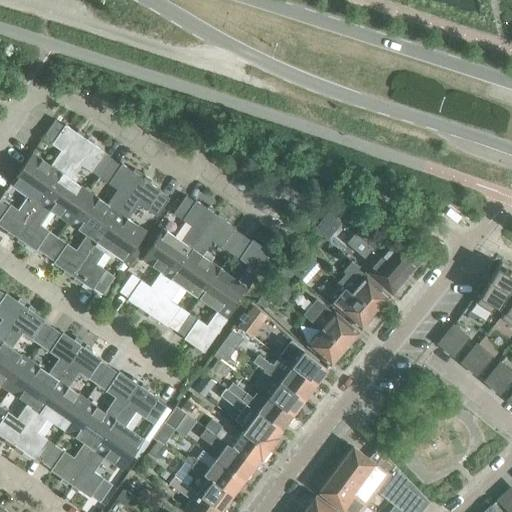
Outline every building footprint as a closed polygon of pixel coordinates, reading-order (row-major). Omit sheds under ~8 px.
[(21,167),(50,187),(84,138),(82,136),(84,134),(78,130),(76,132),(64,124),(63,126),(54,119),(42,137),(61,150),(50,165),(31,152),(21,167)] [(70,179),(80,164),(99,177),(111,159),(103,153),(104,151),(92,144),(94,141),(88,137),(86,139),(84,138),(50,187),(78,207),(89,192),(70,179)] [(107,205),(89,192),(78,207),(106,226),(141,177),(138,175),(140,173),(134,169),(132,171),(121,163),(120,165),(111,159),(99,177),(118,190),(107,205)] [(50,187),(21,167),(10,183),(29,196),(19,210),(0,197),(0,226),(7,231),(5,234),(11,238),(13,235),(15,237),(50,187)] [(141,177),(106,226),(135,246),(146,231),(127,218),(137,203),(156,216),(168,198),(159,192),(160,191),(149,183),(151,180),(145,176),(143,178),(141,177)] [(67,222),(78,207),(50,187),(15,237),(18,238),(16,241),(22,245),(24,242),(35,251),(36,249),(45,255),(57,237),(38,224),(49,209),(67,222)] [(147,240),(152,243),(181,263),(215,214),(213,212),(215,209),(209,205),(207,208),(195,200),(194,202),(185,195),(173,213),(191,226),(181,241),(157,225),(147,240)] [(78,207),(67,222),(86,235),(76,250),(57,237),(45,255),(53,261),(52,262),(64,270),(62,273),(68,277),(70,274),(72,276),(106,226),(78,207)] [(201,255),(211,240),(230,253),(242,235),(233,229),(235,227),(223,219),(225,216),(219,212),(217,215),(215,214),(181,263),(209,283),(219,268),(201,255)] [(328,212),(315,227),(326,237),(340,222),(328,212)] [(125,262),(135,246),(106,226),(72,276),(74,277),(72,280),(78,284),(80,281),(92,290),(93,288),(102,294),(114,276),(96,263),(106,249),(125,262)] [(362,226),(355,234),(405,277),(410,271),(411,272),(418,265),(416,264),(419,261),(394,240),(387,248),(362,226)] [(314,231),(299,249),(311,259),(326,241),(314,231)] [(405,277),(355,234),(348,242),(364,255),(363,256),(372,264),(366,271),(391,293),(394,290),(395,291),(401,284),(400,283),(405,277)] [(219,268),(209,283),(237,303),(272,253),(269,251),(271,249),(265,244),(263,247),(252,239),(251,241),(242,235),(230,253),(248,266),(238,280),(219,268)] [(146,313),(181,263),(152,243),(141,259),(160,272),(150,286),(131,273),(119,291),(128,298),(127,299),(138,307),(136,310),(142,314),(144,311),(146,313)] [(308,273),(291,259),(284,268),(292,274),(300,282),(308,273)] [(359,267),(351,261),(342,271),(344,273),(337,281),(352,293),(375,313),(377,310),(380,310),(383,305),(383,303),(389,296),(360,272),(359,273),(356,271),(359,267)] [(167,325),(176,331),(188,313),(169,300),(180,285),(198,298),(209,283),(181,263),(146,313),(149,314),(147,317),(153,321),(155,318),(166,326),(167,325)] [(505,309),(500,317),(501,318),(511,300),(511,271),(509,274),(498,267),(500,264),(499,263),(497,267),(496,266),(475,302),(490,311),(494,306),(498,308),(499,305),(505,309)] [(285,282),(292,274),(284,268),(268,287),(276,293),(284,300),(293,289),(285,282)] [(372,318),(372,316),(375,313),(352,293),(337,281),(323,297),(360,329),(366,323),(369,322),(372,318)] [(201,350),(203,352),(237,303),(209,283),(198,298),(217,311),(207,326),(188,313),(176,331),(184,337),(183,338),(195,346),(193,349),(199,353),(201,350)] [(276,293),(268,287),(256,301),(264,308),(276,293)] [(0,342),(25,306),(22,305),(24,302),(18,298),(17,301),(5,293),(4,294),(0,291),(0,317),(1,319),(0,320),(0,342)] [(304,314),(321,329),(344,349),(346,346),(349,346),(353,341),(352,339),(358,332),(335,312),(333,315),(316,300),(304,314)] [(511,300),(501,318),(511,325),(511,300)] [(40,345),(52,327),(43,321),(44,320),(33,312),(35,309),(29,305),(27,308),(25,306),(0,342),(0,362),(19,376),(29,360),(11,347),(21,332),(40,345)] [(251,334),(257,327),(246,319),(241,327),(251,334)] [(468,337),(453,325),(437,343),(451,354),(467,338),(468,337)] [(61,333),(52,327),(40,345),(58,358),(48,373),(29,360),(19,376),(47,395),(81,345),(79,344),(81,341),(75,337),(73,340),(62,332),(61,333)] [(234,329),(225,342),(234,349),(244,336),(234,329)] [(341,351),(344,349),(321,329),(306,345),(329,365),(335,359),(338,358),(341,354),(341,351)] [(259,331),(254,339),(278,356),(315,384),(320,377),(323,377),(326,372),(326,369),(327,369),(287,339),(281,347),(259,331)] [(225,362),(234,349),(225,342),(215,355),(225,362)] [(47,395),(75,415),(86,399),(67,386),(77,371),(96,385),(109,367),(100,361),(101,359),(90,351),(91,348),(86,344),(84,347),(81,345),(47,395)] [(476,344),(461,362),(474,373),(490,357),(491,356),(476,344)] [(313,390),(314,389),(315,387),(315,386),(314,385),(315,384),(278,356),(271,365),(269,363),(268,364),(251,351),(247,357),(264,370),(303,400),(309,392),(311,392),(312,391),(313,390)] [(0,384),(8,391),(19,376),(0,362),(0,384)] [(511,373),(499,363),(484,381),(497,392),(511,377),(511,373)] [(104,412),(86,399),(75,415),(104,434),(138,385),(136,383),(138,380),(132,376),(130,379),(118,371),(117,372),(109,367),(96,385),(114,397),(104,412)] [(258,377),(274,388),(267,397),(292,415),(292,414),(295,414),(298,410),(298,407),(303,400),(264,370),(258,377)] [(19,376),(8,391),(27,404),(17,418),(0,406),(0,435),(5,439),(3,442),(9,446),(11,443),(13,445),(47,395),(19,376)] [(214,382),(206,376),(196,390),(204,396),(214,382)] [(148,387),(142,383),(140,386),(138,385),(104,434),(132,454),(143,439),(124,426),(135,411),(153,424),(166,406),(157,400),(158,398),(146,390),(148,387)] [(245,428),(270,447),(278,437),(276,436),(280,430),(241,401),(226,390),(221,397),(240,411),(234,420),(245,428)] [(246,394),(241,401),(280,430),(286,423),(288,423),(292,418),(291,416),(292,415),(267,397),(261,405),(246,394)] [(65,430),(75,415),(47,395),(13,445),(15,446),(13,449),(19,453),(21,450),(33,458),(34,457),(42,463),(55,445),(36,432),(46,417),(65,430)] [(187,400),(180,409),(186,413),(192,404),(187,400)] [(176,407),(164,422),(174,429),(186,414),(176,407)] [(75,415),(65,430),(84,443),(73,458),(55,445),(42,463),(51,469),(50,470),(62,478),(60,481),(66,485),(68,482),(70,484),(104,434),(75,415)] [(209,421),(205,428),(254,465),(259,458),(261,459),(268,450),(242,431),(236,439),(220,428),(220,429),(209,421)] [(163,444),(174,429),(164,422),(153,437),(163,444)] [(213,458),(218,462),(243,480),(243,479),(246,479),(249,475),(249,472),(254,465),(205,428),(204,427),(198,435),(219,451),(213,458)] [(122,469),(132,454),(104,434),(70,484),(72,485),(70,488),(76,492),(78,489),(89,497),(90,496),(100,502),(112,484),(93,471),(103,457),(122,469)] [(143,439),(132,454),(138,458),(148,443),(143,439)] [(158,456),(165,446),(157,440),(150,450),(158,456)] [(341,459),(343,460),(340,463),(376,491),(402,511),(401,511),(420,511),(429,501),(380,450),(371,460),(353,446),(349,451),(348,450),(341,459)] [(242,480),(243,480),(218,462),(213,470),(197,458),(188,457),(187,456),(184,460),(192,465),(231,495),(237,488),(240,487),(243,483),(242,480)] [(365,505),(376,491),(340,463),(338,466),(336,465),(330,473),(332,474),(329,478),(365,505)] [(196,492),(196,493),(220,511),(221,510),(223,509),(226,505),(226,502),(231,495),(192,465),(186,472),(193,477),(188,485),(196,492)] [(161,477),(167,482),(171,476),(165,471),(161,477)] [(218,511),(220,511),(196,493),(196,492),(174,475),(168,483),(190,500),(184,508),(189,511),(218,511)] [(344,511),(359,511),(365,505),(329,478),(327,481),(325,480),(319,488),(321,489),(319,492),(344,511)] [(511,511),(511,489),(510,487),(497,499),(509,511),(511,511)] [(116,498),(129,507),(135,498),(123,489),(116,498)] [(308,503),(308,506),(304,511),(337,511),(316,496),(314,498),(311,499),(308,503)]
